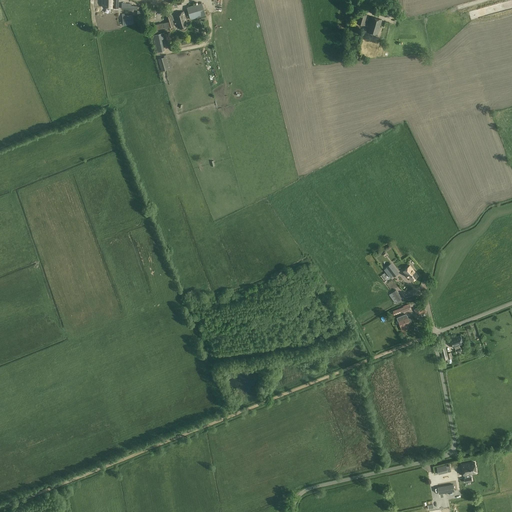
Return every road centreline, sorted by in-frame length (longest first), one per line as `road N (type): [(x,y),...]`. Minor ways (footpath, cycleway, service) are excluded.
road 1 (track): [(0,508),(434,334)]
road 2 (unclassified): [(294,511),(310,490),(446,456),(454,442),(434,334),(511,303)]
